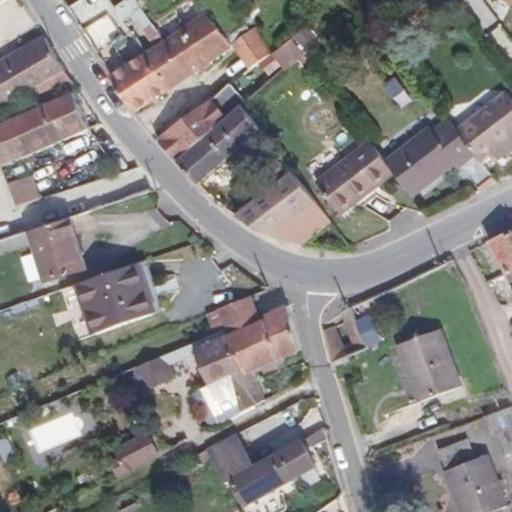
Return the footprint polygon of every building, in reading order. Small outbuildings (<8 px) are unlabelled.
[(129,0),(116,10),(123,21),(142,7),(137,1),(136,0),(129,0)] [(224,34),(210,16),(167,45),(190,77),(232,45),(232,44),(227,38),(224,34)] [(232,45),(250,69),(273,53),(255,28),(250,31),(245,25),(227,38),(232,44),(232,45)] [(150,38),(157,48),(147,55),(171,89),(190,77),(167,45),(166,43),(159,32),(150,38)] [(284,68),(304,53),(293,39),(274,55),(284,68)] [(46,99),(75,86),(48,43),(0,68),(0,106),(1,108),(28,96),(31,102),(34,104),(46,99)] [(284,68),(274,55),(273,53),(250,69),(231,84),(247,101),(284,68)] [(112,77),(135,112),(171,89),(147,55),(112,77)] [(231,84),(212,102),(160,141),(179,162),(243,105),(247,101),(231,84)] [(0,122),(0,166),(3,173),(93,133),(74,90),(47,103),(46,99),(34,104),(31,102),(16,111),(15,113),(0,122)] [(511,97),(508,93),(459,131),(483,163),(493,155),(511,139),(511,97)] [(201,185),(262,130),(243,105),(179,162),(201,185)] [(387,161),(396,173),(415,197),(458,164),(461,168),(462,167),(480,190),(495,179),(483,163),(459,131),(450,120),(434,132),(431,128),(387,161)] [(511,139),(493,155),(498,160),(511,149),(511,139)] [(396,173),(387,161),(372,141),(318,183),(343,215),(396,173)] [(304,245),(333,222),(294,173),(238,217),(261,232),(304,245)] [(18,209),(41,202),(33,181),(8,189),(14,206),(17,205),(18,209)] [(89,274),(72,224),(32,239),(48,289),(89,274)] [(511,273),(511,230),(490,241),(508,274),(508,275),(511,273)] [(31,279),(42,275),(35,252),(23,255),(31,279)] [(141,292),(151,287),(145,270),(135,273),(141,292)] [(135,273),(88,289),(106,341),(162,321),(151,287),(141,292),(135,273)] [(222,313),(234,307),(227,287),(208,294),(216,315),(222,313)] [(260,371),(304,352),(289,307),(259,320),(250,301),(234,307),(222,313),(231,334),(234,339),(252,375),(260,371)] [(351,343),(344,346),(335,326),(324,331),(328,343),(330,352),(332,363),(349,356),(368,348),(363,338),(358,327),(357,323),(355,319),(351,306),(350,307),(345,310),(341,313),(339,314),(351,343)] [(216,315),(205,320),(214,341),(231,334),(222,313),(216,315)] [(382,341),(371,318),(357,323),(358,327),(363,338),(368,348),(382,341)] [(462,387),(440,330),(400,345),(422,402),(462,387)] [(219,389),(252,375),(234,339),(202,355),(203,357),(219,389)] [(197,347),(153,366),(163,388),(194,375),(189,363),(203,357),(202,355),(197,347)] [(32,373),(36,387),(55,380),(50,367),(32,373)] [(269,389),(260,371),(252,375),(261,394),(269,389)] [(23,409),(23,373),(8,373),(8,409),(23,409)] [(230,426),(268,406),(261,394),(252,375),(219,389),(213,392),(221,407),(230,426)] [(261,394),(268,406),(276,402),(269,389),(261,394)] [(511,400),(508,390),(484,401),(490,415),(511,406),(511,400)] [(219,408),(221,407),(213,392),(200,399),(207,414),(219,408)] [(511,406),(490,415),(484,417),(490,433),(496,431),(504,456),(511,453),(511,406)] [(228,427),(219,408),(207,414),(216,434),(228,427)] [(157,437),(124,455),(128,464),(120,470),(127,482),(168,459),(157,437)] [(242,437),(212,454),(217,461),(234,491),(244,486),(257,507),(321,465),(309,444),(264,472),(242,437)] [(0,440),(0,448),(7,460),(15,455),(5,438),(0,440)] [(467,439),(439,450),(463,511),(494,511),(507,507),(502,492),(506,490),(502,480),(498,482),(487,456),(475,460),(467,439)] [(0,502),(2,506),(26,491),(7,460),(0,448),(0,502)] [(200,460),(204,468),(217,461),(212,454),(200,460)] [(5,511),(37,511),(39,511),(26,491),(2,506),(5,511)]
